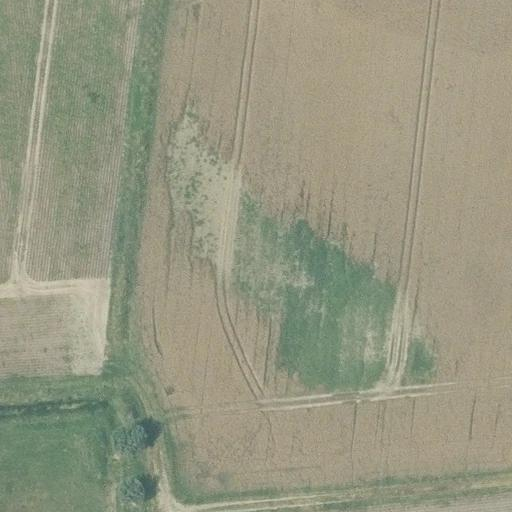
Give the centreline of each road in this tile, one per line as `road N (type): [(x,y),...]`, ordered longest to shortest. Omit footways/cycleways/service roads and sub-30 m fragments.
road 1 (track): [(511,479),(199,511)]
road 2 (track): [(160,511),(151,414),(135,386)]
